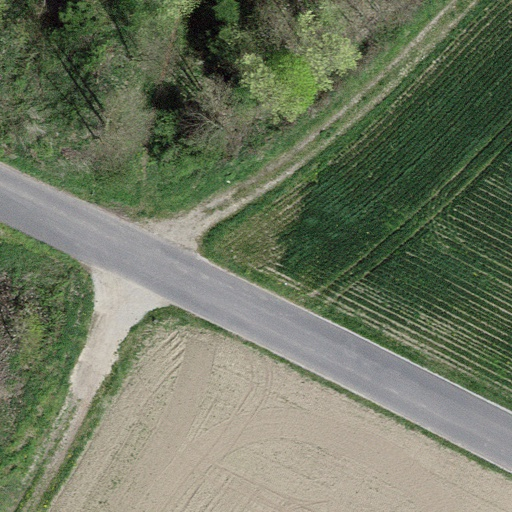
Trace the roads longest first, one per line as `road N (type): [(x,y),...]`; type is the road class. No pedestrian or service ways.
road 1 (tertiary): [(0,194),(511,441)]
road 2 (track): [(146,264),(384,109),(487,0)]
road 3 (track): [(19,511),(71,426),(146,264)]
